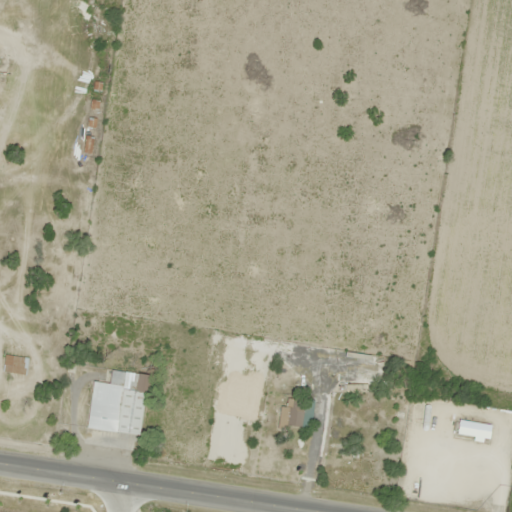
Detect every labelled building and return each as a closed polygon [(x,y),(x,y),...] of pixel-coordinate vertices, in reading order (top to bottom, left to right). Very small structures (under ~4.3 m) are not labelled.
[(83,155),(91,155),(91,138),(83,138),(83,155)] [(2,373),(22,375),(24,358),(4,355),(2,373)] [(92,383),(86,430),(140,436),(148,375),(110,371),(108,385),(92,383)] [(344,393),(363,393),(363,384),(344,384),(344,393)] [(294,432),(306,407),(288,398),(276,423),(294,432)] [(491,427),(458,420),(455,436),(488,442),(491,427)] [(352,467),(352,458),(321,458),(321,467),(352,467)]
